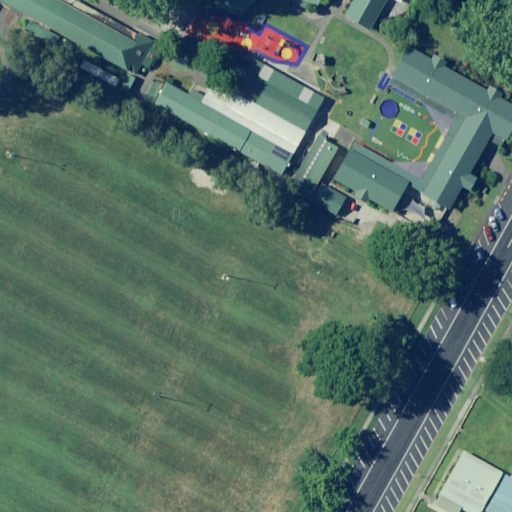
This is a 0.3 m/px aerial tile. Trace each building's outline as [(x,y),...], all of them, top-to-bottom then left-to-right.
[(56,0),(0,0),(0,3),(113,70),(129,42),(56,0)] [(213,0),(217,11),(241,16),(254,0),(213,0)] [(375,0),(341,0),(336,8),(362,23),(375,0)] [(435,57),(399,37),(384,65),(419,85),(435,57)] [(315,106),(243,64),(229,87),(301,130),(315,106)] [(295,149),(168,79),(155,101),(282,171),(295,149)] [(497,110),(463,91),(411,184),(444,203),(497,110)] [(336,138),(314,126),(284,178),(306,191),(336,138)] [(407,167),(349,135),(332,166),(389,198),(407,167)] [(318,170),(306,191),(334,207),(347,187),(318,170)] [(511,511),(511,483),(460,451),(439,485),(482,511),(511,511)]
